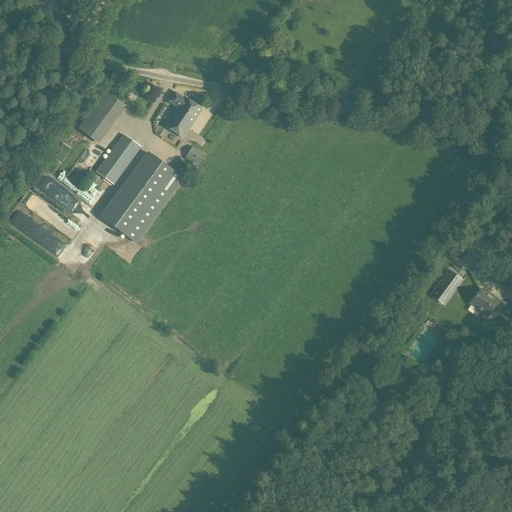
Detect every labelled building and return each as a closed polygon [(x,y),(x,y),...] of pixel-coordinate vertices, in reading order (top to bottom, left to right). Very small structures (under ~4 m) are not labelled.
[(95,142),(122,104),(105,92),(78,129),(95,142)] [(184,98),(175,92),(169,102),(178,108),(165,127),(183,139),(203,110),(184,98)] [(114,185),(141,148),(124,135),(97,173),(114,185)] [(60,164),(70,149),(64,145),(54,159),(60,164)] [(199,166),(205,156),(192,148),(185,158),(199,166)] [(135,243),(182,178),(150,155),(103,219),(135,243)] [(448,271),(431,295),(443,304),(460,280),(448,271)] [(491,298),(482,291),(471,305),(487,317),(495,307),(502,313),(501,313),(509,319),(511,314),(511,304),(509,303),(507,306),(493,296),(491,298)]
